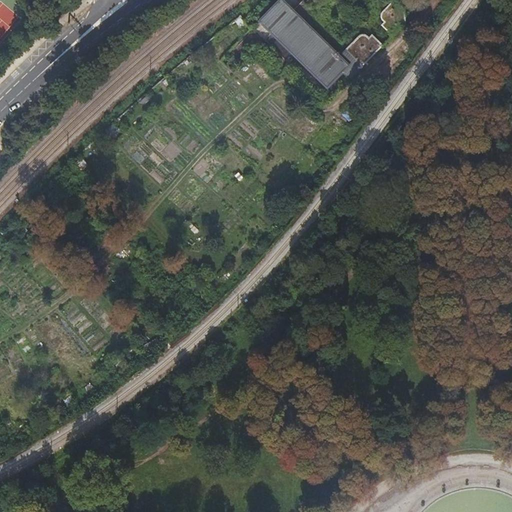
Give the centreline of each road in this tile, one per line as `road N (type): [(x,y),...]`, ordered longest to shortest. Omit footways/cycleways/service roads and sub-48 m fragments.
road 1 (track): [(465,86),(426,173),(364,262),(229,392),(44,511)]
road 2 (track): [(469,468),(465,86)]
road 3 (track): [(401,501),(229,392)]
road 4 (secondary): [(99,22),(0,111)]
road 5 (unclassified): [(511,477),(487,469),(444,473),(394,511)]
